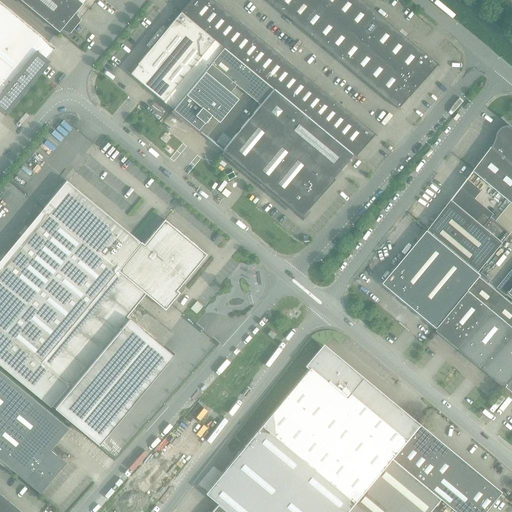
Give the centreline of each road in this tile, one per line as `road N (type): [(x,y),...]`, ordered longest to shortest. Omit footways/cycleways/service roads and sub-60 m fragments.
road 1 (unclassified): [(288,275),(77,511)]
road 2 (unclassified): [(323,304),(505,69)]
road 3 (unclassified): [(485,53),(288,275)]
road 4 (unclassified): [(288,275),(64,91)]
road 5 (unclassified): [(163,511),(323,304)]
road 6 (unclassified): [(511,461),(323,304)]
